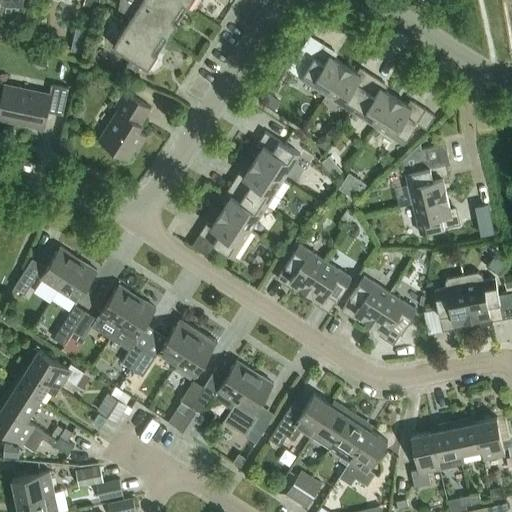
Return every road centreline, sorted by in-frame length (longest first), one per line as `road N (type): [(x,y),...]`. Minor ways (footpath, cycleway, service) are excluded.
road 1 (residential): [(511,367),(493,362),(402,381),(369,375),(135,222)]
road 2 (residential): [(135,222),(285,0)]
road 3 (unclassified): [(511,78),(481,69),(368,0)]
road 4 (residential): [(0,169),(135,222)]
